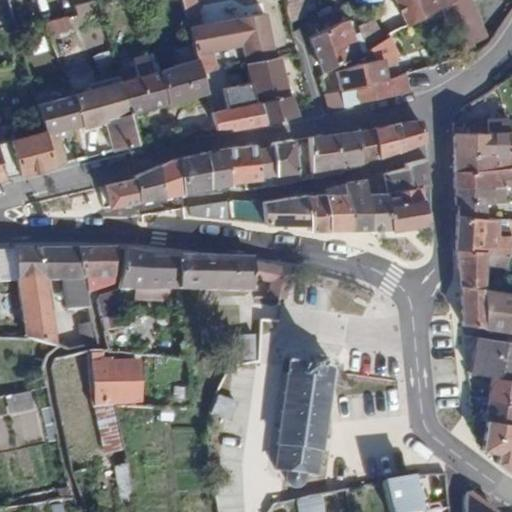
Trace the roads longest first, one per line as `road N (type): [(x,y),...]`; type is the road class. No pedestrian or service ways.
road 1 (residential): [(434,103),(183,147),(0,202)]
road 2 (residential): [(410,301),(392,279),(274,247),(0,228)]
road 3 (residential): [(511,493),(425,425),(410,301)]
road 4 (residential): [(410,301),(442,243),(434,103)]
